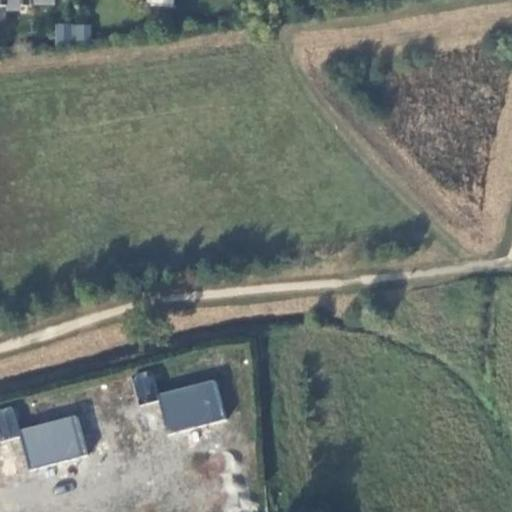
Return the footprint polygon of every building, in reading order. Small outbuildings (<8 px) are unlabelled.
[(0,0),(0,8),(33,9),(34,5),(55,5),(55,0),(0,0)] [(94,28),(78,28),(78,44),(93,44),(94,28)] [(137,376),(137,399),(151,399),(151,376),(137,376)] [(216,382),(159,397),(169,436),(226,420),(216,382)] [(78,417),(20,433),(30,472),(88,457),(78,417)]
